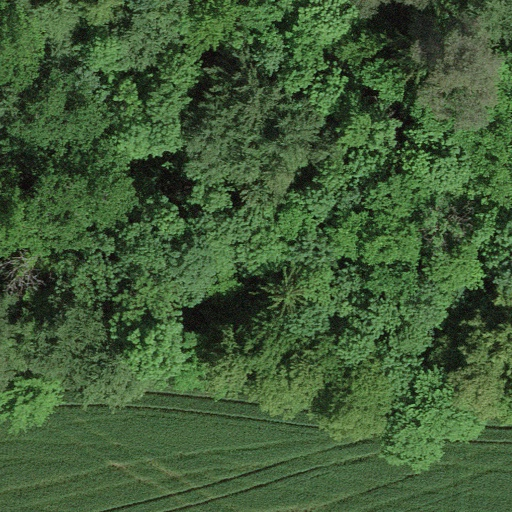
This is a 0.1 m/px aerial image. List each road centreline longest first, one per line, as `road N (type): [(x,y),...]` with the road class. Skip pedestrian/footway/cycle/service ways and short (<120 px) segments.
road 1 (track): [(0,135),(511,262)]
road 2 (track): [(0,370),(117,366),(511,401)]
